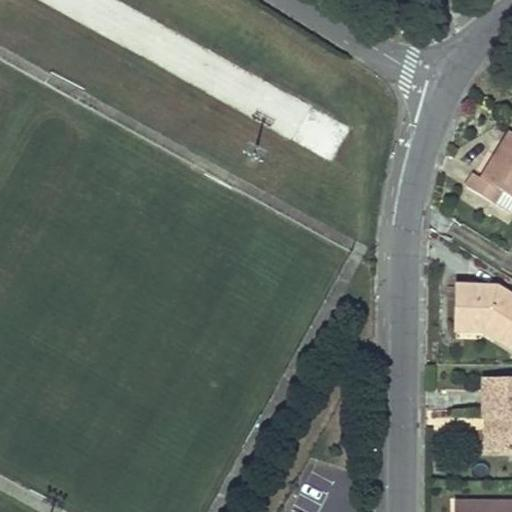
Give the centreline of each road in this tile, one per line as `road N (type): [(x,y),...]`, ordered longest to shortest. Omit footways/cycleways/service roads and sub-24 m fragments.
road 1 (residential): [(438,87),(407,223),(403,511)]
road 2 (residential): [(294,0),(438,87)]
